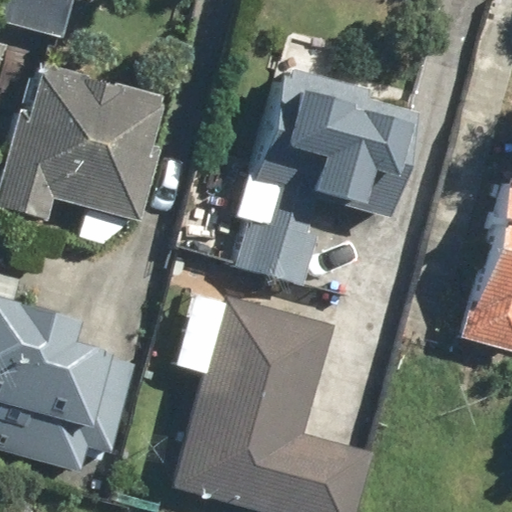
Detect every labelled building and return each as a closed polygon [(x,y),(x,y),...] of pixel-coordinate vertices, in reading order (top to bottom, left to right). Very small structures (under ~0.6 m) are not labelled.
[(51,193),(137,215),(158,143),(147,146),(160,91),(7,57),(0,85),(0,205),(44,217),(51,193)] [(366,84),(291,65),(288,72),(282,71),(274,115),(254,174),(247,173),(235,211),(248,219),(234,262),(300,281),(315,233),(307,228),(314,193),(387,212),(407,166),(417,108),(364,96),(366,84)] [(497,237),(461,333),(511,347),(511,172),(509,171),(497,237)] [(202,368),(168,483),(269,511),(354,511),(372,450),(300,429),(330,322),(195,283),(173,360),(202,368)] [(81,309),(0,285),(0,445),(79,468),(86,444),(108,451),(135,359),(109,352),(113,341),(75,330),(81,309)]
